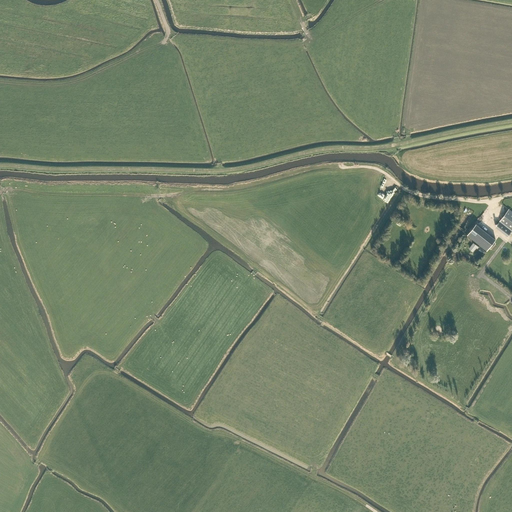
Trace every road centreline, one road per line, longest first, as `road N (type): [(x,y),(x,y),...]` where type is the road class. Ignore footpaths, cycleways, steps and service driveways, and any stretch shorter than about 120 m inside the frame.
road 1 (track): [(0,165),(234,169),(511,120)]
road 2 (unclassified): [(511,195),(425,195),(376,168),(342,167)]
